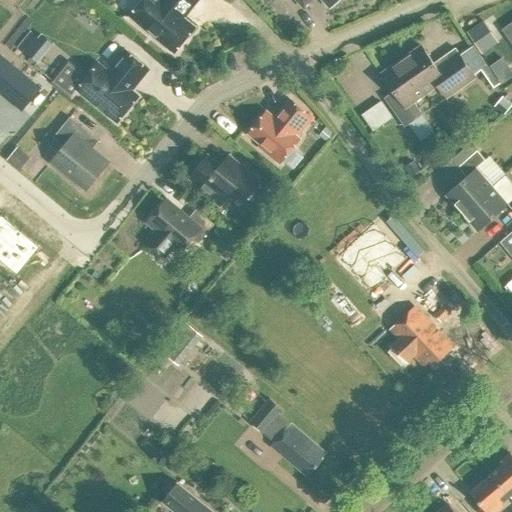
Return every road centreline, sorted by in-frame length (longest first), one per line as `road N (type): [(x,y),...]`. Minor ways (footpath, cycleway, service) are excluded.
road 1 (residential): [(511,331),(389,196),(292,61)]
road 2 (residential): [(292,61),(213,94),(88,242)]
road 3 (residential): [(365,511),(511,387)]
road 4 (residential): [(437,0),(292,61)]
road 5 (residential): [(0,350),(88,242)]
